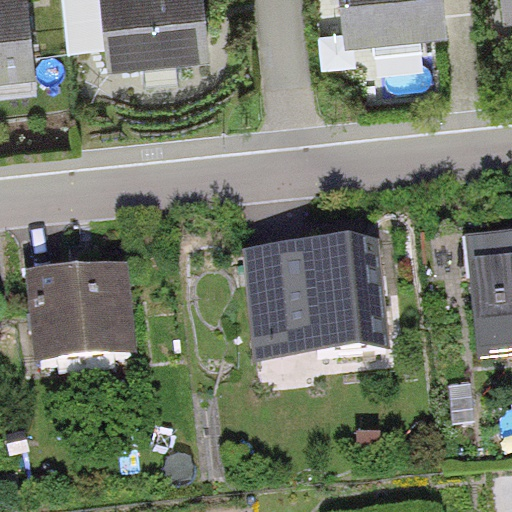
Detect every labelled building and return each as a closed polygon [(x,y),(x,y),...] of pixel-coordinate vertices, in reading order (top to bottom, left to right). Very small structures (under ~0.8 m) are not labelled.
[(35,0),(0,0),(0,78),(40,76),(35,0)] [(209,0),(109,0),(115,66),(214,58),(209,0)] [(345,0),(349,29),(446,19),(443,0),(345,0)] [(511,244),(463,250),(476,372),(511,368),(511,244)] [(378,257),(245,272),(256,368),(389,353),(378,257)] [(139,282),(30,296),(41,377),(150,363),(139,282)]
